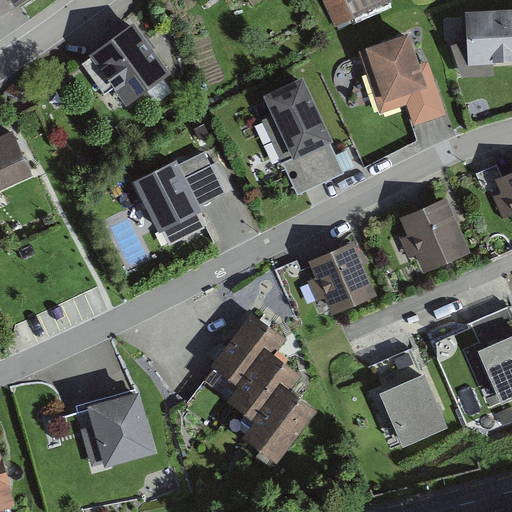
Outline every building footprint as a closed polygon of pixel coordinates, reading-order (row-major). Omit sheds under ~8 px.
[(18,4),(23,0),(0,0),(0,10),(16,0),(18,4)] [(249,0),(257,12),(276,0),(249,0)] [(390,0),(323,0),(337,31),(394,7),(390,0)] [(511,15),(463,19),(469,71),(511,69),(511,15)] [(169,78),(133,29),(90,60),(125,109),(169,78)] [(407,40),(363,55),(384,116),(407,108),(415,131),(449,120),(430,67),(417,71),(407,40)] [(333,149),(301,84),(263,102),(295,167),(333,149)] [(0,195),(31,181),(11,139),(0,143),(0,195)] [(201,215),(176,166),(134,187),(159,236),(201,215)] [(511,173),(496,181),(511,218),(511,173)] [(446,201),(400,219),(421,274),(467,257),(446,201)] [(353,247),(309,263),(330,316),(373,299),(353,247)] [(284,340),(251,315),(211,367),(238,388),(228,402),(256,424),(247,436),(278,460),(319,408),(291,386),(301,374),(274,353),(284,340)] [(511,317),(474,332),(503,406),(511,402),(511,317)] [(417,354),(374,371),(404,446),(447,429),(417,354)] [(138,392),(75,409),(92,470),(155,452),(138,392)] [(0,455),(0,508),(13,505),(0,455)]
